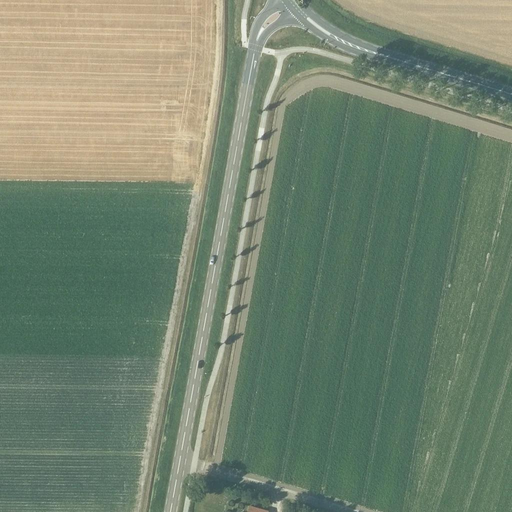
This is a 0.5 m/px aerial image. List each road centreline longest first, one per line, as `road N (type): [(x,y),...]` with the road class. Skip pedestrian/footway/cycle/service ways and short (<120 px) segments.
road 1 (secondary): [(170,511),(256,40)]
road 2 (secondary): [(511,94),(380,55)]
